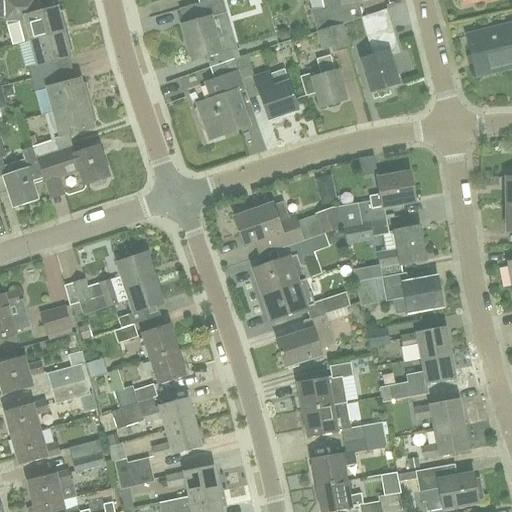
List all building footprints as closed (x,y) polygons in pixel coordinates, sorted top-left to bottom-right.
[(30,40),(64,32),(62,23),(65,19),(63,11),(58,10),(57,6),(37,11),(34,0),(5,0),(6,17),(6,21),(7,21),(19,20),(24,41),(30,40)] [(174,0),(175,12),(197,10),(195,0),(174,0)] [(203,20),(183,26),(193,61),(207,58),(221,54),(210,18),(225,14),(221,0),(214,0),(199,4),(203,20)] [(343,6),(359,3),(371,1),(371,0),(321,0),(323,7),(310,10),(316,33),(342,24),(346,23),(343,6)] [(362,11),(365,21),(381,17),(378,7),(362,11)] [(342,24),(316,33),(321,50),(331,48),(333,54),(349,49),(342,24)] [(511,25),(467,36),(477,77),(511,68),(511,25)] [(389,31),(368,37),(374,56),(361,60),(370,92),(399,84),(390,55),(399,52),(392,30),(389,31)] [(66,39),(64,32),(30,40),(36,65),(28,67),(29,67),(32,79),(55,73),(52,61),(68,56),(70,56),(69,52),(72,49),(70,41),(66,39)] [(207,58),(210,69),(234,60),(238,59),(235,50),(221,54),(207,58)] [(254,78),(254,79),(246,56),(234,60),(245,91),(248,100),(260,95),(268,120),(297,111),(288,83),(284,70),(268,75),(268,74),(254,78)] [(306,97),(318,93),(322,107),(327,106),(327,108),(330,109),(340,106),(341,104),(340,102),(345,100),(337,71),(335,72),(330,56),(317,60),(322,76),(314,79),(312,73),(299,77),(301,82),(306,97)] [(193,92),(198,106),(196,107),(194,110),(199,125),(203,126),(205,125),(210,140),(249,126),(238,93),(245,91),(234,60),(210,69),(213,79),(203,82),(209,100),(203,102),(198,90),(193,92)] [(50,101),(53,112),(87,103),(85,96),(88,92),(86,84),(81,82),(80,79),(75,80),(58,84),(55,73),(32,79),(35,92),(47,89),(50,101)] [(89,112),(87,103),(53,112),(59,137),(69,134),(93,128),(92,125),(95,121),(93,113),(89,112)] [(50,141),(32,147),(36,158),(59,151),(55,140),(50,141)] [(83,183),(90,181),(92,186),(94,187),(104,184),(105,182),(104,177),(107,176),(99,147),(75,154),(73,146),(59,151),(36,158),(42,178),(43,182),(80,171),(83,183)] [(42,178),(36,158),(32,147),(22,151),(27,167),(2,175),(12,208),(39,199),(33,181),(42,178)] [(377,174),(374,156),(358,159),(361,177),(377,174)] [(381,207),(414,201),(409,173),(376,179),(379,194),(368,196),(370,209),(381,207)] [(322,205),(337,202),(332,177),(316,180),(322,205)] [(261,256),(300,243),(324,235),(341,229),(341,228),(344,228),(343,227),(340,207),(334,208),(334,207),(295,222),(293,217),(288,219),(282,202),(235,219),(245,246),(256,242),(261,256)] [(385,224),(409,219),(407,206),(383,211),(385,224)] [(343,227),(344,228),(347,245),(373,240),(372,238),(370,222),(360,224),(343,227)] [(380,268),(381,274),(381,278),(402,274),(401,265),(425,260),(419,227),(395,231),(398,250),(378,254),(381,267),(380,268)] [(329,248),(324,235),(300,243),(304,256),(329,248)] [(125,288),(153,279),(145,254),(117,263),(121,276),(125,288)] [(260,295),(304,281),(295,256),(252,272),(260,295)] [(406,274),(402,274),(381,278),(381,274),(354,279),(355,283),(360,307),(378,304),(386,302),(386,303),(406,299),(409,313),(442,306),(437,278),(407,283),(406,274)] [(97,283),(98,283),(87,287),(84,278),(72,281),(72,282),(65,284),(71,305),(78,303),(114,291),(110,280),(110,279),(97,283)] [(114,291),(78,303),(82,315),(82,316),(105,308),(105,309),(129,300),(133,313),(130,314),(128,315),(118,318),(121,329),(113,331),(113,332),(134,326),(133,325),(158,317),(155,306),(161,304),(153,279),(125,288),(114,291)] [(345,293),(312,304),(304,281),(260,295),(269,322),(305,309),(309,320),(326,315),(346,309),(345,308),(350,306),(345,293)] [(7,304),(18,301),(15,291),(0,295),(0,338),(16,335),(15,331),(30,327),(26,314),(11,318),(7,304)] [(65,306),(39,314),(46,337),(47,337),(48,340),(72,333),(71,330),(72,330),(65,306)] [(326,315),(309,320),(303,322),(306,332),(276,342),(284,367),(321,355),(319,350),(329,347),(325,333),(331,331),(328,322),(326,315)] [(134,326),(113,332),(117,344),(137,337),(134,326)] [(149,361),(177,352),(169,326),(140,335),(149,361)] [(387,328),(384,328),(373,331),(366,333),(370,349),(390,345),(387,328)] [(421,359),(450,354),(446,328),(416,333),(416,335),(401,337),(403,349),(419,346),(421,359)] [(91,352),(78,356),(83,369),(95,364),(91,352)] [(177,352),(149,361),(157,387),(186,378),(177,352)] [(450,354),(421,359),(423,373),(408,376),(410,388),(425,385),(425,386),(455,381),(450,354)] [(0,381),(4,395),(31,387),(28,377),(42,373),(39,363),(25,367),(22,358),(0,364),(0,381)] [(297,384),(302,411),(333,406),(346,404),(341,378),(352,376),(350,363),(329,367),(331,378),(297,384)] [(51,390),(85,380),(81,365),(46,375),(51,390)] [(90,395),(85,380),(51,390),(55,405),(90,395)] [(125,382),(111,387),(115,399),(129,395),(125,382)] [(153,385),(133,391),(137,404),(157,397),(153,385)] [(162,420),(165,431),(195,423),(188,399),(160,406),(157,397),(137,404),(128,407),(111,413),(117,430),(143,421),(144,425),(162,420)] [(11,439),(40,431),(35,414),(48,411),(45,400),(4,412),(11,439)] [(434,431),(464,426),(459,400),(429,406),(429,407),(414,410),(416,422),(431,419),(434,431)] [(384,436),(382,424),(351,429),(346,404),(333,406),(302,411),(307,439),(338,434),(337,431),(342,431),(344,443),(384,436)] [(195,423),(165,431),(168,444),(151,449),(154,460),(172,455),(172,456),(202,448),(195,423)] [(468,453),(464,426),(434,431),(436,446),(421,448),(423,459),(438,456),(438,458),(468,453)] [(40,431),(11,439),(19,466),(61,454),(58,443),(44,447),(40,431)] [(355,454),(366,452),(387,449),(384,436),(344,443),(346,453),(311,460),(316,487),(347,482),(344,467),(357,465),(355,454)] [(98,440),(68,448),(71,461),(101,453),(102,453),(98,440)] [(101,453),(71,461),(75,474),(104,466),(101,453)] [(390,474),(407,473),(406,454),(389,455),(390,474)] [(118,478),(118,479),(151,471),(148,458),(127,463),(126,459),(114,462),(117,478),(118,478)] [(188,498),(218,492),(213,466),(182,473),(182,474),(165,477),(168,489),(185,486),(188,498)] [(441,467),(415,472),(419,493),(439,490),(442,509),(477,503),(477,500),(483,499),(479,478),(473,479),(472,475),(443,480),(441,467)] [(28,510),(62,502),(57,484),(71,481),(68,470),(27,481),(34,508),(28,510)] [(151,471),(118,479),(121,490),(154,482),(151,471)] [(347,482),(316,487),(320,511),(339,511),(352,510),(347,482)] [(222,511),(218,492),(188,498),(190,511),(183,511),(222,511)] [(359,511),(398,511),(402,511),(399,494),(378,498),(379,503),(359,506),(359,511)] [(64,511),(62,502),(28,510),(28,511),(64,511)] [(104,511),(114,511),(112,502),(103,505),(104,511)]
